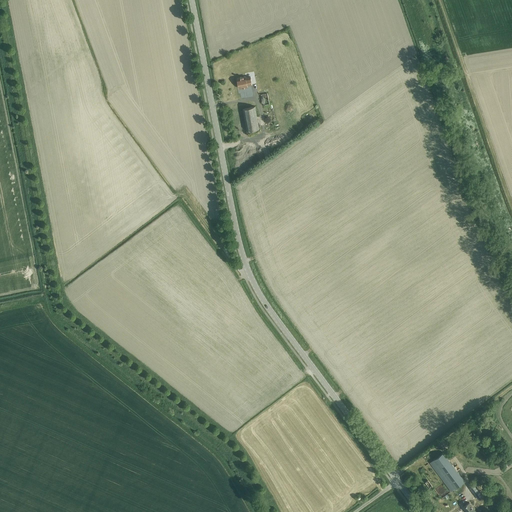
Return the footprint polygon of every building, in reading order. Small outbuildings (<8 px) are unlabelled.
[(240,78),(237,78),(239,88),(248,87),(248,86),(251,85),(250,81),(251,81),(251,77),(246,78),(246,77),(241,77),(240,77),(240,78)] [(248,131),(259,128),(255,106),(243,108),(248,131)] [(451,491),(465,481),(443,452),(430,462),(451,491)] [(484,496),(475,484),(470,488),(478,500),(484,496)] [(475,511),(476,511),(469,503),(463,507),(466,511),(475,511)]
